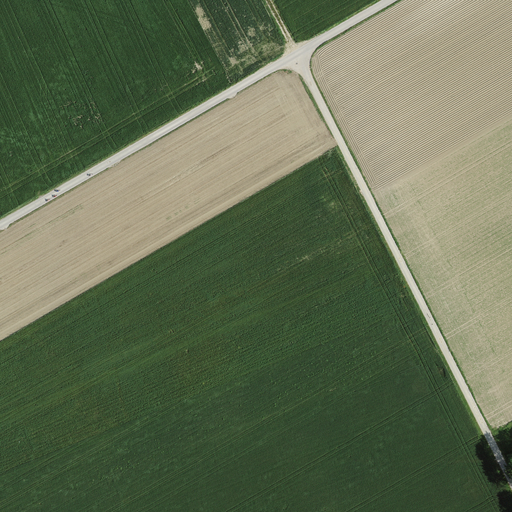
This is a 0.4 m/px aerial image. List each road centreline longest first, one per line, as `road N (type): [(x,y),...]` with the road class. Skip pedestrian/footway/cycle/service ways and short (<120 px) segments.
road 1 (track): [(265,0),(511,488)]
road 2 (residential): [(0,227),(393,0)]
